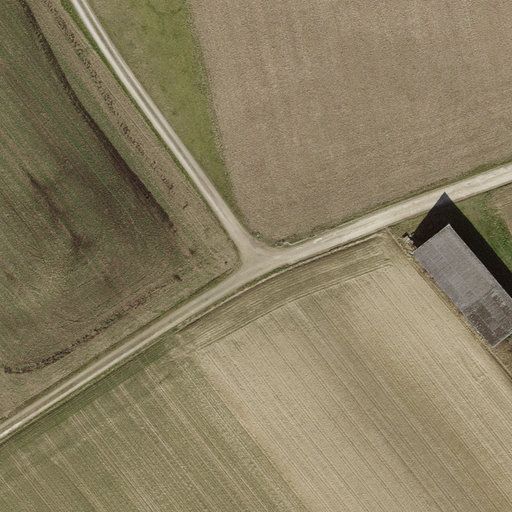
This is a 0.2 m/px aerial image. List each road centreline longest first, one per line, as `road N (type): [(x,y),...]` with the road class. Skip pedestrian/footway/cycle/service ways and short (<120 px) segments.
road 1 (track): [(0,438),(269,266),(511,177)]
road 2 (track): [(269,266),(79,0)]
